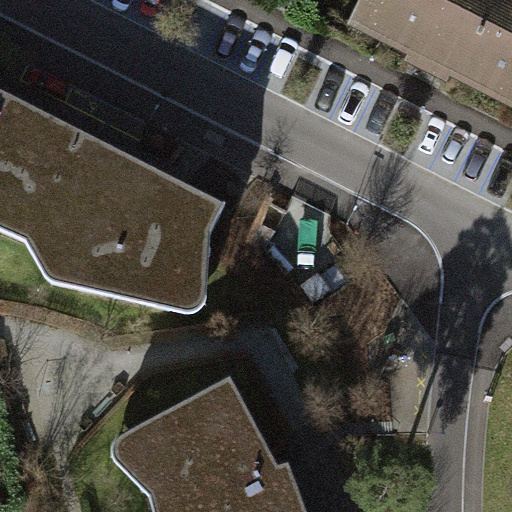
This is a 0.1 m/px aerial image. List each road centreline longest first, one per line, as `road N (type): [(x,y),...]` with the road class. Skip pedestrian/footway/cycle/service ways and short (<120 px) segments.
road 1 (residential): [(494,234),(28,0)]
road 2 (residential): [(444,511),(460,326),(494,234)]
